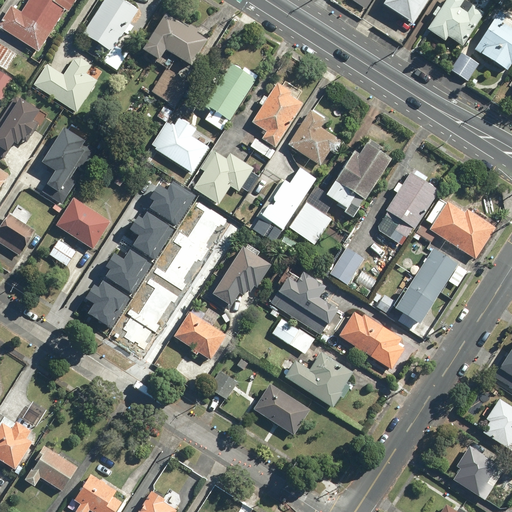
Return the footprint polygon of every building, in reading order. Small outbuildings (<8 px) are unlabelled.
[(0,31),(37,54),(64,11),(68,13),(76,0),(29,0),(21,13),(10,6),(0,22),(0,31)] [(136,14),(113,0),(103,0),(80,37),(109,56),(136,14)] [(373,0),(349,0),(367,11),(373,0)] [(385,0),(380,9),(408,25),(423,0),(385,0)] [(445,0),(425,33),(442,44),(445,39),(462,49),(482,17),(454,0),(445,0)] [(511,62),(511,23),(496,14),(473,52),(506,72),(511,62)] [(156,64),(163,54),(189,69),(204,44),(162,18),(139,53),(156,64)] [(408,35),(391,25),(386,34),(403,44),(408,35)] [(15,56),(0,47),(0,68),(6,72),(15,56)] [(74,55),(62,74),(47,64),(31,88),(75,116),(82,104),(83,104),(97,82),(88,77),(94,68),(74,55)] [(477,66),(463,57),(452,74),(467,83),(477,66)] [(255,80),(229,65),(202,109),(229,124),(255,80)] [(189,85),(165,70),(151,94),(174,108),(189,85)] [(13,81),(0,73),(0,101),(1,102),(13,81)] [(265,134),(260,142),(274,150),(302,106),(288,98),(291,94),(275,85),(250,125),(265,134)] [(16,152),(38,115),(15,98),(0,122),(0,159),(4,162),(12,149),(16,152)] [(171,113),(162,108),(156,119),(165,124),(171,113)] [(309,112),(287,148),(319,168),(328,154),(333,157),(341,144),(319,131),(325,122),(309,112)] [(209,150),(191,138),(196,131),(177,120),(173,126),(166,122),(149,147),(191,175),(209,150)] [(97,151),(62,129),(39,166),(52,174),(40,194),(61,207),(97,151)] [(363,147),(357,158),(352,154),(332,186),(363,205),(389,163),(363,147)] [(254,168),(230,153),(227,158),(212,149),(200,169),(204,171),(193,188),(219,204),(231,186),(239,191),(254,168)] [(0,170),(0,189),(9,175),(0,170)] [(280,179),(256,219),(281,234),(316,180),(299,170),(290,184),(280,179)] [(438,193),(410,175),(384,214),(413,232),(438,193)] [(154,201),(150,207),(176,224),(195,195),(173,181),(167,190),(159,184),(150,198),(154,201)] [(110,223),(71,200),(53,229),(92,253),(110,223)] [(157,268),(154,272),(182,289),(185,284),(182,283),(184,280),(183,279),(195,260),(196,261),(198,259),(201,261),(209,249),(206,247),(208,244),(207,243),(217,227),(219,228),(221,225),(223,227),(228,219),(199,200),(195,207),(203,212),(187,237),(179,231),(173,242),(181,247),(165,272),(157,268)] [(331,220),(305,204),(288,231),(314,247),(331,220)] [(466,212),(463,217),(446,205),(428,232),(463,253),(474,261),(494,230),(466,212)] [(143,218),(138,215),(129,229),(139,235),(132,245),(154,259),(174,230),(169,227),(170,226),(147,211),(143,218)] [(9,215),(0,229),(0,243),(20,257),(36,232),(9,215)] [(295,244),(282,238),(277,249),(289,256),(295,244)] [(75,254),(56,241),(47,256),(66,268),(75,254)] [(364,258),(346,248),(330,273),(348,284),(364,258)] [(109,270),(104,276),(133,294),(151,264),(146,261),(147,260),(130,249),(124,259),(114,252),(105,267),(109,270)] [(456,266),(432,250),(391,313),(416,329),(456,266)] [(244,295),(248,297),(251,291),(255,293),(269,268),(240,251),(227,271),(222,280),(218,277),(205,298),(227,312),(236,297),(241,300),(244,295)] [(284,281),(269,305),(320,339),(336,314),(317,302),(323,291),(301,276),(294,287),(284,281)] [(149,343),(146,341),(152,331),(156,333),(160,326),(157,324),(171,301),(175,303),(178,297),(150,279),(147,283),(155,288),(139,315),(130,310),(127,314),(131,316),(123,329),(127,332),(124,337),(134,343),(135,342),(138,344),(137,346),(144,350),(149,343)] [(107,325),(106,326),(111,329),(131,298),(103,280),(99,287),(94,285),(86,298),(94,303),(88,313),(107,325)] [(395,303),(383,296),(375,310),(387,317),(395,303)] [(188,314),(172,339),(209,362),(225,337),(188,314)] [(363,315),(360,319),(352,314),(336,339),(372,361),(390,332),(363,315)] [(314,341),(281,319),(270,335),(304,356),(314,341)] [(511,347),(505,358),(502,356),(489,377),(511,390),(511,347)] [(340,393),(352,375),(319,354),(307,372),(294,363),(282,381),(331,413),(342,394),(340,393)] [(249,364),(240,358),(234,368),(243,373),(249,364)] [(239,385),(219,372),(207,390),(226,403),(239,385)] [(309,412),(268,386),(251,413),(293,438),(309,412)] [(480,434),(511,454),(511,452),(511,410),(496,400),(483,420),(487,423),(480,434)] [(26,441),(30,433),(14,424),(10,431),(1,425),(0,426),(0,464),(13,473),(32,445),(26,441)] [(466,447),(454,466),(458,469),(451,480),(483,501),(503,471),(466,447)] [(61,494),(77,469),(43,448),(22,483),(33,490),(39,481),(61,494)] [(72,502),(78,505),(73,511),(86,511),(88,511),(114,511),(120,503),(111,498),(115,491),(88,475),(72,502)] [(174,511),(175,511),(164,505),(166,503),(149,492),(136,511),(174,511)]
